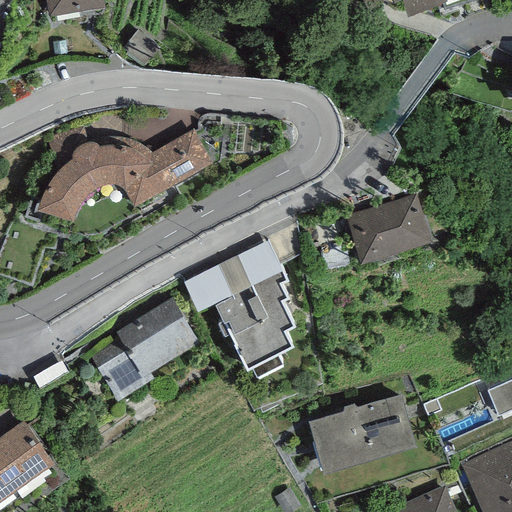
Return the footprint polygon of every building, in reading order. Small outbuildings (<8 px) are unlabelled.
[(405,0),(408,8),(434,0),(405,0)] [(71,151),(71,148),(74,145),(77,142),(82,139),(86,138),(88,138),(83,124),(46,135),(54,158),(71,151)] [(212,158),(194,125),(152,150),(146,152),(141,149),(138,147),(133,145),(127,142),(123,141),(118,140),(114,140),(109,141),(103,141),(99,142),(97,140),(95,137),(91,137),(88,138),(86,138),(82,139),(77,142),(74,145),(71,148),(71,151),(72,154),(68,156),(63,159),(58,164),(53,169),(49,175),(46,179),(37,204),(73,215),(74,211),(76,205),(78,201),(82,196),(84,191),(89,188),(91,186),(95,184),(101,181),(105,179),(108,179),(113,179),(117,180),(122,181),(124,185),(133,203),(212,158)] [(417,191),(346,213),(360,258),(431,237),(417,191)] [(268,236),(184,280),(197,306),(214,298),(247,361),(250,359),(255,368),(283,354),(277,344),(294,335),(287,321),(295,317),(283,293),(289,290),(281,276),(288,273),(268,236)] [(171,294),(85,348),(117,398),(154,375),(149,367),(198,336),(171,294)] [(511,377),(487,388),(498,411),(511,405),(511,377)] [(343,408),(309,418),(324,466),(415,439),(401,390),(358,404),(354,400),(343,403),(343,408)] [(24,417),(0,434),(0,497),(54,458),(24,417)] [(511,511),(511,440),(461,464),(482,511),(511,511)] [(377,511),(459,511),(445,481),(377,511)]
